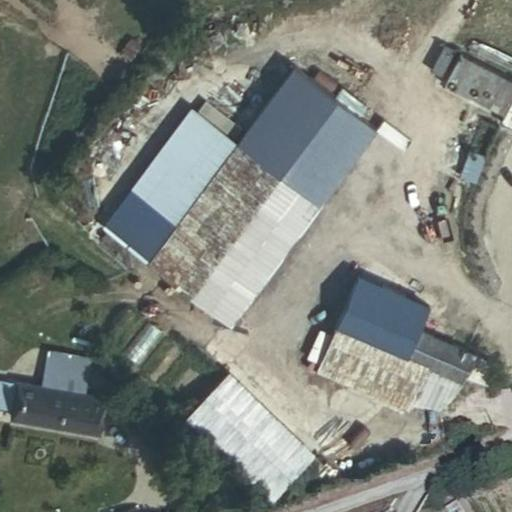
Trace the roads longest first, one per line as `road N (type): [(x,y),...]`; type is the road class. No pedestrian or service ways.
road 1 (unknown): [(511,411),(492,382),(495,323),(484,288),(374,201),(313,277),(303,318),(330,359),(380,387)]
road 2 (residential): [(511,442),(335,511)]
